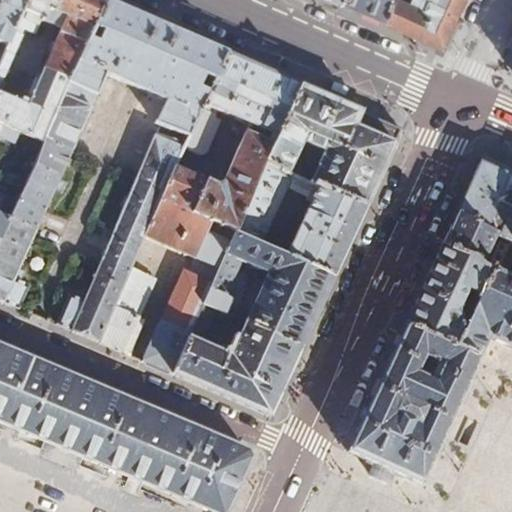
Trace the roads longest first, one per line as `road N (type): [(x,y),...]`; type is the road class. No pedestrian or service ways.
road 1 (primary): [(455,102),(297,453)]
road 2 (residential): [(0,327),(297,453)]
road 3 (primary): [(219,0),(455,102)]
